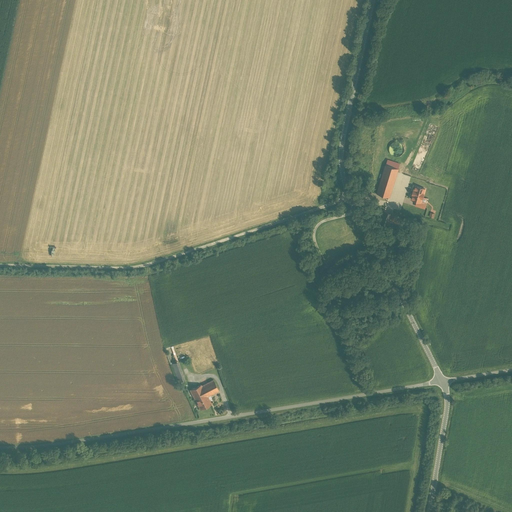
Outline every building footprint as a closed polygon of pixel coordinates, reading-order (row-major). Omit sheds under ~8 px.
[(400,143),(398,142),(396,142),(394,142),(392,143),(391,145),(390,147),(390,150),(391,152),(393,154),(394,154),(396,155),(399,154),(401,153),(402,151),(403,149),(403,146),(402,144),(400,143)] [(398,169),(384,165),(376,193),(390,197),(398,169)] [(449,188),(411,177),(405,197),(442,206),(449,188)] [(178,362),(172,364),(179,383),(185,381),(178,362)] [(220,391),(213,379),(189,392),(200,411),(211,405),(207,398),(220,391)]
